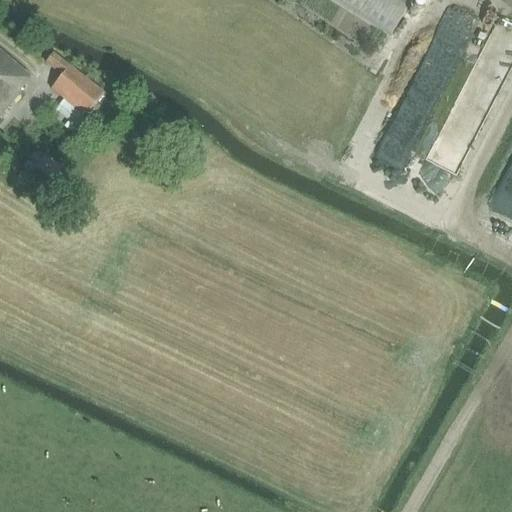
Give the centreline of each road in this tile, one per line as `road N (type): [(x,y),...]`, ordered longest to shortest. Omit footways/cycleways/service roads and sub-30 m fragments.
road 1 (track): [(411,511),(511,338)]
road 2 (track): [(511,257),(475,237),(462,204),(511,104)]
